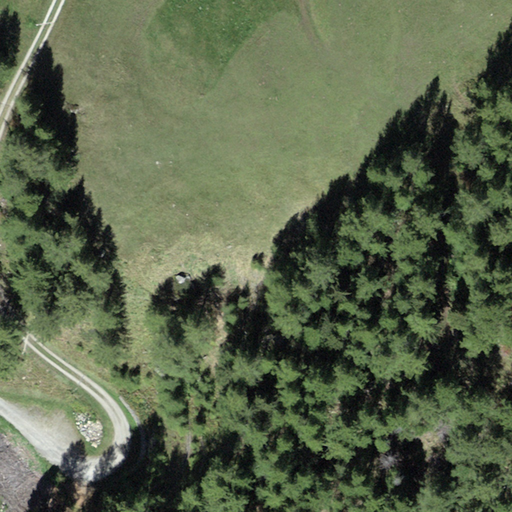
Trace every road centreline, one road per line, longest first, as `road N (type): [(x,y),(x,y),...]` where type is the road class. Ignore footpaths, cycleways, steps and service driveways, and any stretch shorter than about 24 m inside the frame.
road 1 (track): [(0,405),(92,475),(123,465),(132,445),(129,422),(114,404),(13,322),(0,302)]
road 2 (track): [(0,129),(58,0)]
